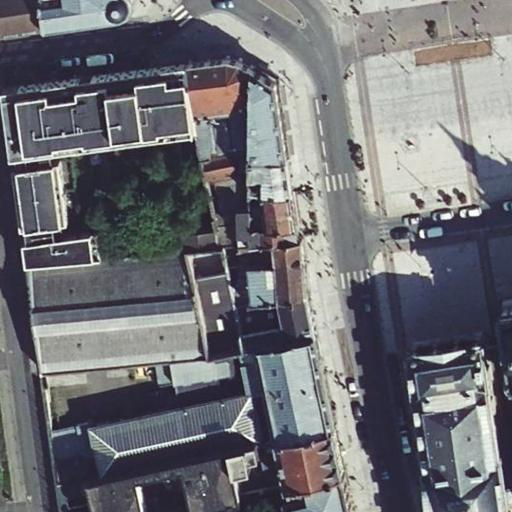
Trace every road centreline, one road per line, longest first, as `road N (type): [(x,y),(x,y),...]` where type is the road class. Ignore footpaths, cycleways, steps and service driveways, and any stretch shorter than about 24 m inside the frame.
road 1 (residential): [(38,511),(0,208)]
road 2 (secondary): [(352,235),(398,511)]
road 3 (secondary): [(0,52),(151,34),(202,0)]
road 4 (residential): [(511,212),(352,235)]
road 5 (secondary): [(238,0),(299,44),(333,106)]
road 6 (secondary): [(333,106),(352,235)]
